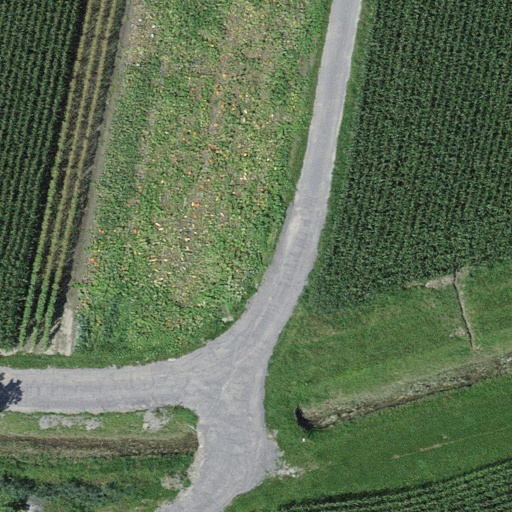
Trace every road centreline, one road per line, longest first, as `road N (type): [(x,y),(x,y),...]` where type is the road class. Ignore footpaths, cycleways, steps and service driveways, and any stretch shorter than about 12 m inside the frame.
road 1 (track): [(362,0),(306,264),(259,342),(204,378),(78,399),(0,393)]
road 2 (track): [(195,511),(241,457),(259,342)]
